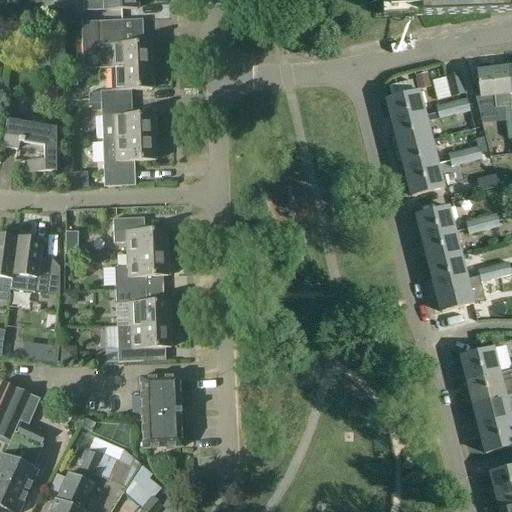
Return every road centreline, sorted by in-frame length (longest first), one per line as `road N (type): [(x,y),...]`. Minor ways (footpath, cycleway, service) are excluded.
road 1 (residential): [(424,341),(355,67)]
road 2 (residential): [(230,473),(219,195)]
road 3 (residential): [(219,195),(0,200)]
road 4 (residential): [(468,511),(424,341)]
road 5 (residential): [(511,35),(355,67)]
road 6 (residential): [(355,67),(216,77)]
